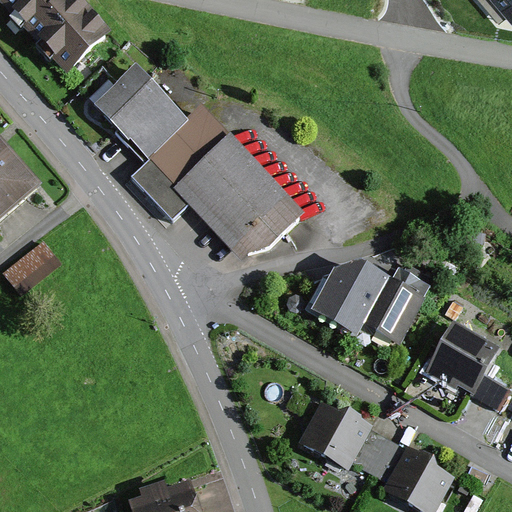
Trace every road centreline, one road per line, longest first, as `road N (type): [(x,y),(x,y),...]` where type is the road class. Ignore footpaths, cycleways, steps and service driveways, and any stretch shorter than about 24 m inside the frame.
road 1 (residential): [(511,471),(232,313),(166,287)]
road 2 (unclassified): [(166,287),(96,184),(0,69)]
road 3 (unclassified): [(259,511),(211,380),(166,287)]
road 4 (residential): [(201,0),(401,38)]
